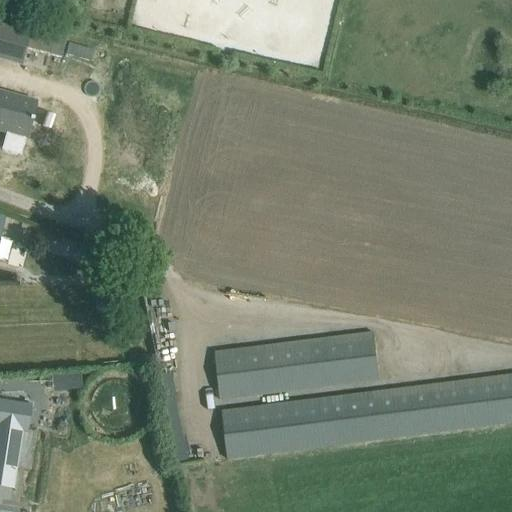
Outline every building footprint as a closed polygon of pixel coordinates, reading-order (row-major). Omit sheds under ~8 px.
[(0,25),(0,59),(21,65),(26,49),(30,34),(0,25)] [(30,34),(26,49),(61,59),(67,36),(32,26),(30,34)] [(0,126),(28,134),(38,97),(0,86),(0,126)] [(87,154),(168,172),(173,152),(92,133),(87,154)] [(130,313),(130,289),(100,290),(101,314),(98,314),(98,323),(112,323),(112,314),(130,313)] [(215,353),(220,401),(379,381),(374,334),(215,353)] [(511,375),(222,412),(228,460),(511,426),(511,375)] [(0,400),(0,473),(16,476),(22,433),(24,433),(29,405),(0,400)] [(119,455),(124,499),(150,496),(145,452),(119,455)]
